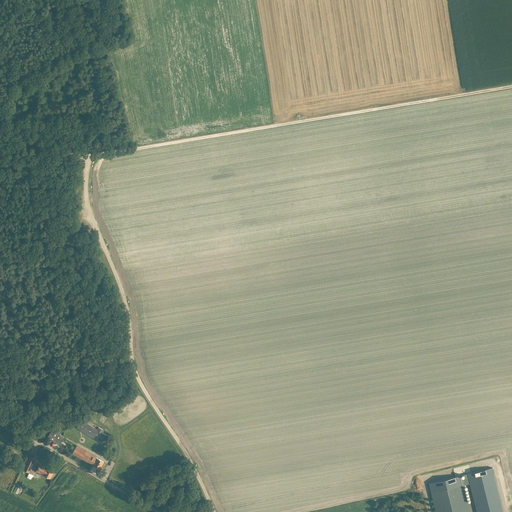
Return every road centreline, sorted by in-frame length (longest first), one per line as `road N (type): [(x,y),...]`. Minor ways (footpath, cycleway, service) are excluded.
road 1 (track): [(511,87),(108,150)]
road 2 (unclassified): [(156,511),(28,436)]
